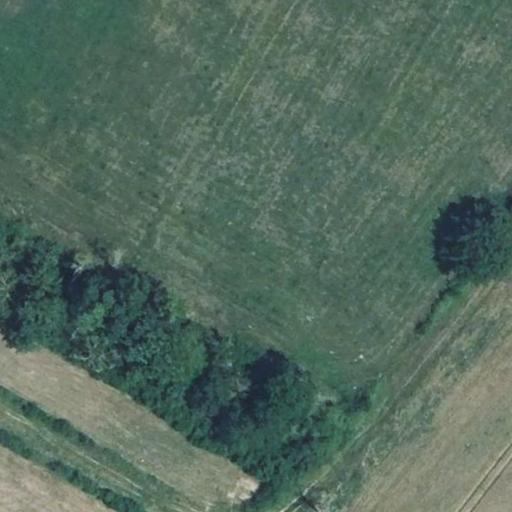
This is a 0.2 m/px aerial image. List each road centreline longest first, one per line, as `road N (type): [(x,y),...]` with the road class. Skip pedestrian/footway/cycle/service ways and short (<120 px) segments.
road 1 (track): [(293,511),(311,501),(511,249)]
road 2 (track): [(0,416),(121,487),(189,511)]
